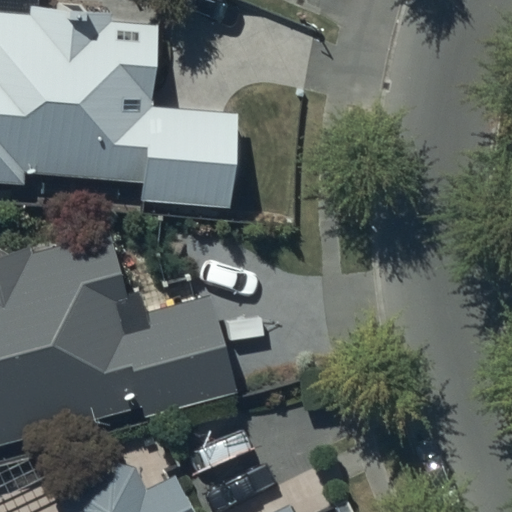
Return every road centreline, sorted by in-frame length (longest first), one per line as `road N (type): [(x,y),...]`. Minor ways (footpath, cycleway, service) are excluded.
road 1 (residential): [(446,63),(450,357),(511,502)]
road 2 (residential): [(302,0),(446,63)]
